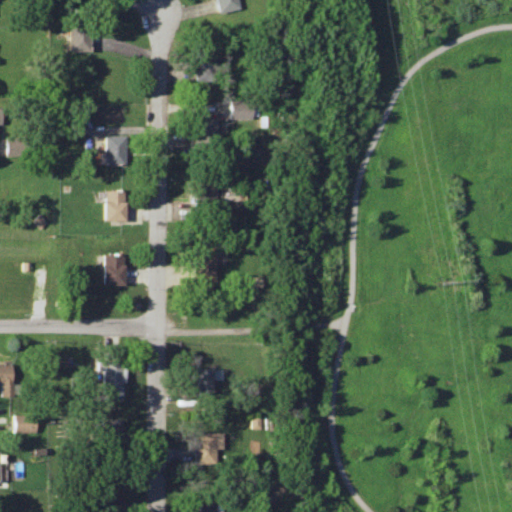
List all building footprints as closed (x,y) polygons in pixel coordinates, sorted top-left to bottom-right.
[(236,0),(214,0),(218,11),(238,6),(236,0)] [(87,21),(67,20),(64,47),(86,49),(87,21)] [(193,49),(190,79),(214,82),(217,51),(193,49)] [(249,101),(226,101),(226,119),(249,120),(249,101)] [(191,121),(191,149),(212,150),(211,120),(191,121)] [(123,136),(101,135),(100,163),(121,164),(123,136)] [(21,136),(0,136),(1,154),(22,153),(21,136)] [(212,186),(190,186),(193,217),(213,217),(212,186)] [(121,188),(100,188),(101,218),(123,219),(121,188)] [(212,250),(191,249),(192,282),(212,281),(212,250)] [(121,254),(100,254),(102,283),(123,282),(121,254)] [(123,360),(96,360),(95,374),(101,373),(102,398),(120,397),(121,381),(123,381),(123,360)] [(10,364),(0,364),(0,396),(10,396),(10,364)] [(209,367),(190,368),(191,393),(211,393),(209,367)] [(33,414),(13,413),(13,430),(34,431),(33,414)] [(118,418),(103,418),(103,432),(88,433),(87,450),(119,449),(118,418)] [(219,432),(191,431),(190,463),(211,463),(211,448),(219,449),(219,432)] [(120,511),(120,499),(98,499),(98,511),(120,511)] [(211,511),(211,501),(190,502),(190,511),(211,511)]
